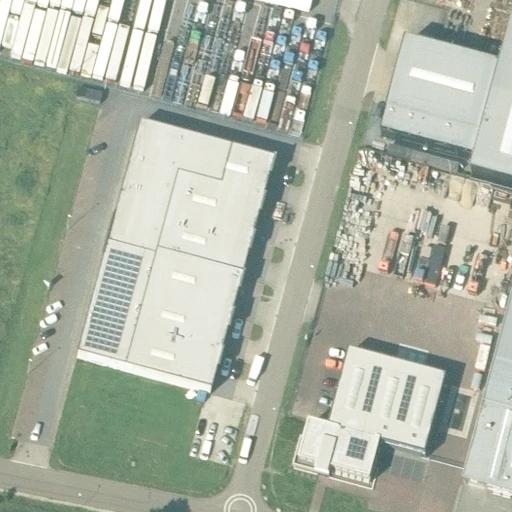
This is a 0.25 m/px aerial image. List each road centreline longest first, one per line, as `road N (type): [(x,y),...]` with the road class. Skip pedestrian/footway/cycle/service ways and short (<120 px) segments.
road 1 (unclassified): [(239,511),(375,0)]
road 2 (unclassified): [(0,476),(176,511)]
